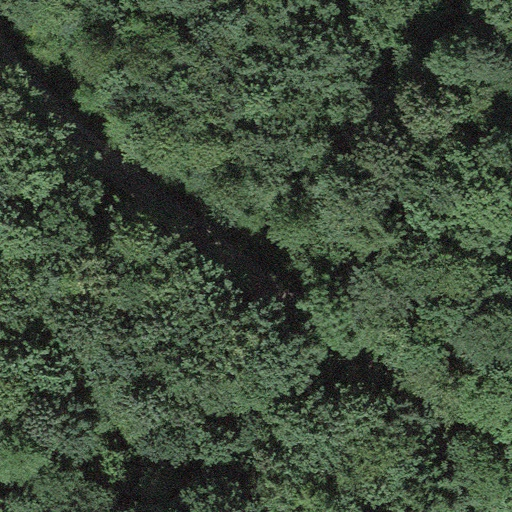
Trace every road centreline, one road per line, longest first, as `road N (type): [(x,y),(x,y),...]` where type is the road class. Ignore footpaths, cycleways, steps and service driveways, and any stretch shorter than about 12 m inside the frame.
road 1 (track): [(0,56),(287,296)]
road 2 (track): [(287,296),(437,429),(467,471),(482,511)]
